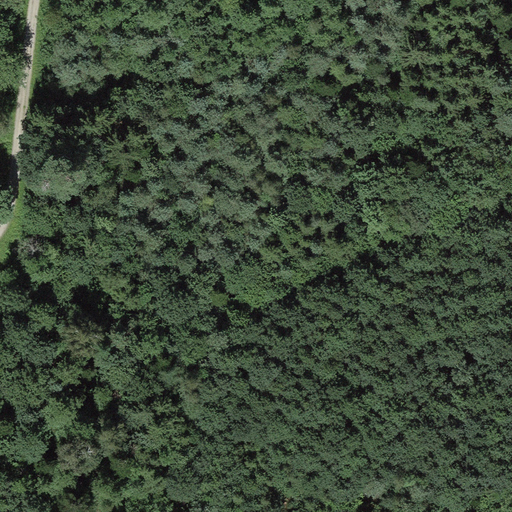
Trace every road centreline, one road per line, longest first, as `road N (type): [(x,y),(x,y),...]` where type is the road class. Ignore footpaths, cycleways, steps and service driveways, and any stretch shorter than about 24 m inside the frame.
road 1 (track): [(3,243),(178,344),(511,258)]
road 2 (track): [(0,246),(19,207),(49,0)]
